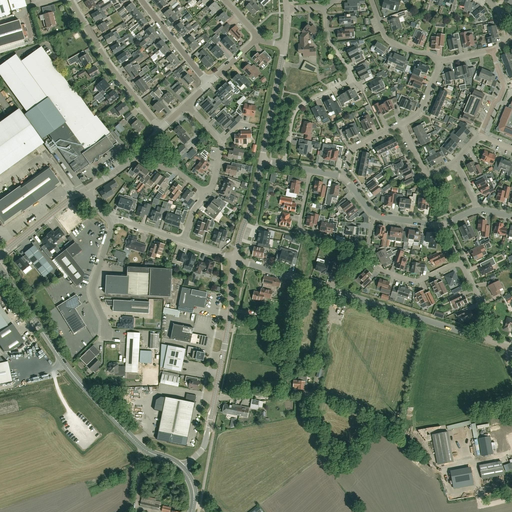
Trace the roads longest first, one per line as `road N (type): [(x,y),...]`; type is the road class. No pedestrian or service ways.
road 1 (unclassified): [(492,342),(235,259)]
road 2 (secondary): [(141,446),(75,378),(0,267)]
road 3 (tertiary): [(202,449),(235,259)]
road 4 (residential): [(160,129),(70,0)]
road 5 (residential): [(368,246),(303,226),(311,171)]
road 6 (residential): [(283,165),(295,109),(353,77)]
road 7 (unclassified): [(103,339),(91,287),(110,223)]
